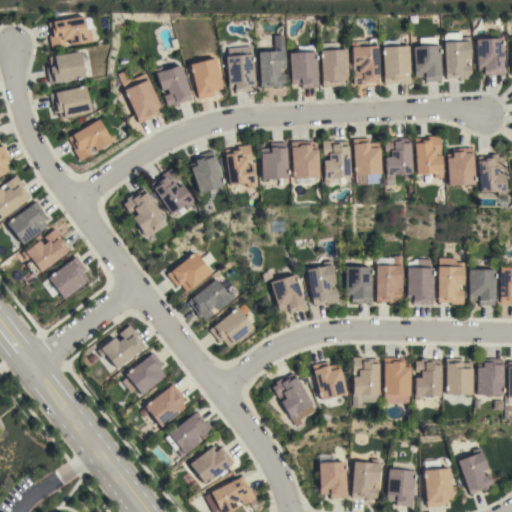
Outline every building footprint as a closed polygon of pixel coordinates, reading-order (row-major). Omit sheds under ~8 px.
[(82,16),(85,33),(89,32),(91,40),(69,45),(68,39),(63,40),(64,45),(50,48),(48,35),(49,35),(47,22),(82,16)] [(502,74),(489,75),(489,74),(484,74),(484,71),(483,71),(483,70),(477,70),(475,39),(486,38),(485,32),(498,31),(498,38),(500,38),(502,74)] [(442,33),(459,32),(460,37),(467,37),(469,59),(463,59),(464,65),(469,65),(470,78),(458,79),(458,77),(445,78),(442,42),(442,33)] [(272,35),(282,35),(284,68),(278,69),(278,74),(284,74),(285,85),(279,85),(279,88),(273,88),(273,87),(259,88),(257,52),(273,51),(272,35)] [(378,81),(364,82),(364,84),(352,84),(350,41),(367,40),(369,39),(373,38),(375,40),(378,81)] [(381,43),(382,41),(385,40),(390,41),(394,40),(397,40),(398,43),(399,46),(406,45),(409,77),(402,77),(403,82),(397,82),(397,83),(383,84),(381,43)] [(319,44),(337,43),(338,49),(344,49),(346,80),(340,80),(341,85),(334,85),(334,86),(321,86),(319,44)] [(316,87),(300,88),(300,84),(290,84),(288,53),(297,52),(297,46),(300,46),(303,46),(312,44),(314,45),(316,87)] [(440,80),(424,81),(424,76),(413,77),(412,47),(438,45),(440,80)] [(78,51),(83,77),(48,83),(45,68),(49,67),(48,57),(78,51)] [(254,90),(240,91),(234,91),(234,87),(227,87),(225,56),(250,54),(254,90)] [(189,64),(214,58),(221,88),(211,91),(212,95),(197,99),(189,64)] [(190,99),(178,103),(178,104),(172,106),(171,104),(166,106),(162,95),(167,93),(166,88),(160,90),(153,69),(161,67),(163,70),(179,65),(190,99)] [(123,90),(124,89),(117,73),(124,70),(128,80),(143,74),(146,79),(147,79),(158,104),(159,108),(153,110),(155,114),(150,117),(138,123),(123,90)] [(84,86),(89,111),(59,118),(57,112),(53,113),(52,107),(51,107),(48,94),(84,86)] [(101,117),(110,132),(115,129),(119,137),(111,142),(110,141),(95,150),(92,145),(87,148),(90,153),(78,160),(72,149),(73,149),(67,137),(101,117)] [(413,138),(426,138),(426,136),(438,135),(439,149),(434,149),(434,155),(440,155),(441,177),(432,177),(432,173),(415,174),(413,138)] [(410,174),(409,174),(409,179),(401,179),(401,174),(392,175),(393,186),(385,186),(383,157),(389,156),(388,151),(383,151),(383,140),(388,140),(388,138),(395,137),(395,138),(407,138),(410,174)] [(351,139),(367,138),(367,142),(377,142),(379,173),(353,175),(351,139)] [(321,141),(332,140),(332,142),(346,141),(348,177),(347,177),(348,183),(346,184),(340,185),(338,183),(330,184),(330,187),(324,187),(324,182),(322,182),(322,177),(323,177),(322,160),(327,160),(327,154),(322,155),(321,141)] [(289,141),(303,141),(309,141),(309,146),(315,145),(317,177),(291,178),(289,141)] [(286,177),(261,179),(259,148),(269,148),(269,143),(284,142),(286,177)] [(0,174),(0,145),(1,145),(8,159),(3,162),(8,171),(0,174)] [(223,149),(236,148),(236,146),(248,145),(250,158),(244,159),(245,165),(251,164),(253,181),(254,186),(246,187),(245,183),(228,185),(223,149)] [(446,185),(445,154),(451,153),(451,149),(457,149),(456,148),(471,147),(472,184),(446,185)] [(222,185),(198,193),(188,164),(194,162),(192,157),(198,155),(211,151),(222,185)] [(476,156),(489,155),(489,154),(496,154),(496,157),(502,157),(502,167),(497,167),(497,173),(503,173),(504,195),(495,195),(495,191),(477,192),(476,156)] [(149,184),(160,176),(159,175),(169,168),(177,180),(173,183),(176,187),(180,184),(190,199),(190,198),(193,203),(186,207),(184,204),(169,214),(149,184)] [(0,218),(0,188),(3,191),(7,188),(4,184),(15,175),(22,185),(20,186),(28,197),(0,218)] [(162,217),(147,228),(150,231),(144,235),(131,218),(136,214),(132,209),(128,213),(122,204),(126,201),(125,199),(131,195),(131,196),(141,188),(162,217)] [(34,202),(46,217),(42,220),(46,225),(21,244),(5,223),(34,202)] [(39,271),(38,270),(32,274),(25,264),(30,260),(28,257),(25,260),(20,253),(38,240),(42,245),(46,241),(43,237),(53,229),(61,238),(60,239),(68,249),(39,271)] [(193,252),(210,272),(185,292),(179,284),(176,287),(166,274),(193,252)] [(400,303),(388,303),(388,302),(375,301),(375,265),(393,266),(393,256),(402,256),(400,303)] [(74,257),(84,269),(81,272),(87,280),(62,299),(57,292),(51,297),(40,283),(74,257)] [(432,304),(418,304),(418,303),(412,303),(412,299),(406,299),(406,267),(417,268),(417,259),(430,259),(429,268),(432,268),(432,304)] [(306,269),(323,266),(322,262),(330,261),(334,283),(329,284),(330,289),(335,288),(337,302),(326,304),(325,302),(312,304),(306,269)] [(437,267),(455,267),(455,262),(463,262),(463,285),(457,285),(457,290),(462,290),(462,304),(450,304),(450,302),(437,302),(437,267)] [(370,303),(357,303),(357,302),(350,302),(350,297),(344,297),(345,267),(370,267),(370,303)] [(499,267),(511,267),(511,303),(499,303),(499,267)] [(493,305),(478,305),(478,300),(468,300),(468,295),(467,295),(468,269),(494,269),(493,305)] [(304,308),(289,313),(288,308),(278,311),(269,282),(294,274),(304,308)] [(214,279),(225,293),(228,290),(234,296),(217,310),(213,306),(208,310),(212,314),(204,321),(200,316),(198,318),(194,312),(195,311),(187,301),(214,279)] [(236,307),(252,328),(227,348),(221,339),(218,342),(208,329),(236,307)] [(115,368),(104,355),(101,357),(96,350),(99,348),(113,337),(117,341),(121,338),(118,333),(128,325),(136,334),(134,335),(143,346),(115,368)] [(152,352),(161,364),(158,367),(164,375),(140,395),(135,388),(130,393),(121,381),(126,377),(124,374),(152,352)] [(377,395),(376,395),(376,402),(359,402),(359,408),(351,408),(351,394),(351,377),(357,377),(357,371),(351,371),(351,357),(363,357),(363,358),(376,358),(377,395)] [(382,357),(396,358),(402,359),(402,363),(408,363),(408,395),(382,394),(382,357)] [(444,358),(460,358),(460,363),(470,363),(469,394),(444,394),(444,358)] [(438,396),(421,396),(421,400),(412,400),(412,395),(413,395),(413,378),(419,378),(419,372),(414,372),(414,361),(419,361),(419,359),(426,359),(426,360),(439,360),(438,396)] [(500,395),(490,395),(490,397),(485,397),(485,394),(474,394),(475,367),(481,367),(481,362),(482,362),(482,359),(488,359),(501,359),(500,395)] [(311,365),(326,361),(327,366),(337,363),(344,394),(319,400),(311,365)] [(313,410),(298,419),(300,423),(294,426),(290,420),(290,421),(271,387),(275,384),(274,382),(280,378),(282,381),(285,379),(284,377),(292,373),(313,410)] [(172,384),(180,394),(180,395),(183,400),(180,402),(184,407),(159,426),(143,406),(172,384)] [(196,411),(204,422),(205,421),(213,431),(202,439),(198,435),(194,438),(198,443),(180,457),(175,450),(174,451),(163,438),(196,411)] [(204,484),(189,464),(213,445),(216,450),(220,447),(232,462),(204,484)] [(456,461),(473,454),(472,450),(479,447),(481,451),(480,452),(486,468),(480,471),(483,477),(488,474),(492,484),(487,486),(488,488),(481,490),(469,494),(456,461)] [(345,498),(329,498),(329,494),(318,494),(317,455),(333,454),(334,462),(344,462),(345,498)] [(353,462),(370,463),(370,459),(378,460),(377,481),(371,481),(370,487),(376,487),(375,498),(370,498),(370,500),(363,500),(363,498),(350,497),(353,462)] [(422,471),(424,470),(423,462),(439,460),(440,469),(448,468),(451,499),(445,500),(446,504),(439,505),(440,505),(426,507),(422,471)] [(411,507),(395,505),(395,501),(385,500),(387,469),(391,469),(392,462),(410,463),(410,471),(413,471),(411,507)] [(241,476),(247,488),(249,487),(254,498),(242,504),(240,499),(234,502),(237,507),(227,511),(211,511),(203,496),(241,476)]
